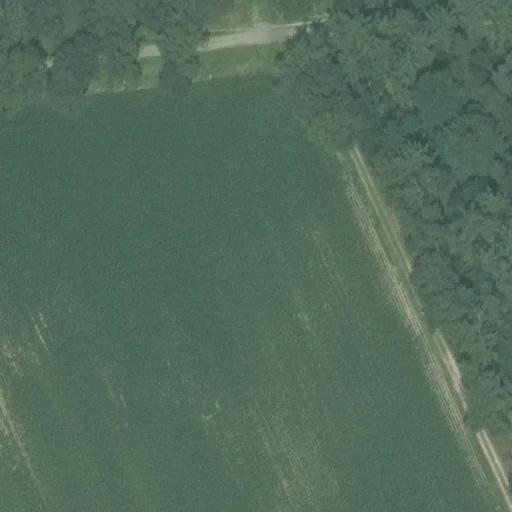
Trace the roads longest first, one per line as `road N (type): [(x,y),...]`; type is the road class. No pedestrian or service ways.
road 1 (track): [(511,18),(0,64)]
road 2 (unknown): [(366,31),(511,355)]
